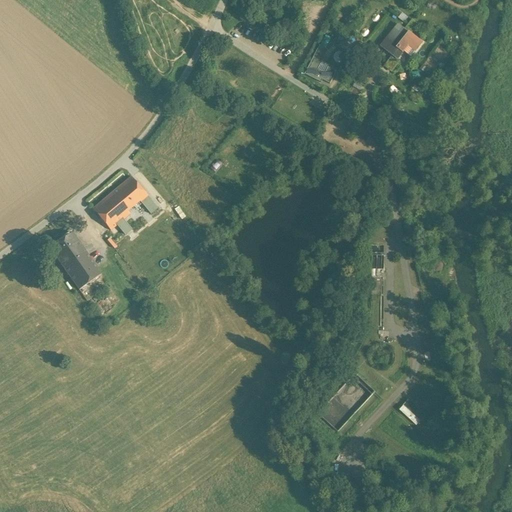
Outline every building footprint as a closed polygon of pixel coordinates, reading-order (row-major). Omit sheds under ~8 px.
[(399,25),(382,47),(398,59),(403,52),(409,45),(416,51),(422,43),(410,34),(399,25)] [(319,46),(304,75),(321,83),(322,81),(329,84),(336,72),(327,68),(324,73),(317,70),(327,50),(319,46)] [(121,171),(88,199),(94,206),(127,178),(121,171)] [(131,177),(93,210),(111,231),(135,210),(149,199),(131,177)] [(149,199),(135,210),(143,220),(157,209),(149,199)] [(135,210),(111,231),(118,240),(143,220),(135,210)] [(72,234),(50,249),(64,270),(86,254),(72,234)] [(371,270),(384,269),(383,251),(371,252),(371,270)] [(109,287),(86,254),(64,270),(80,293),(87,303),(109,287)] [(87,303),(80,293),(74,298),(80,307),(87,303)] [(425,416),(409,401),(403,407),(420,422),(425,416)] [(420,422),(403,407),(400,410),(416,426),(420,422)]
